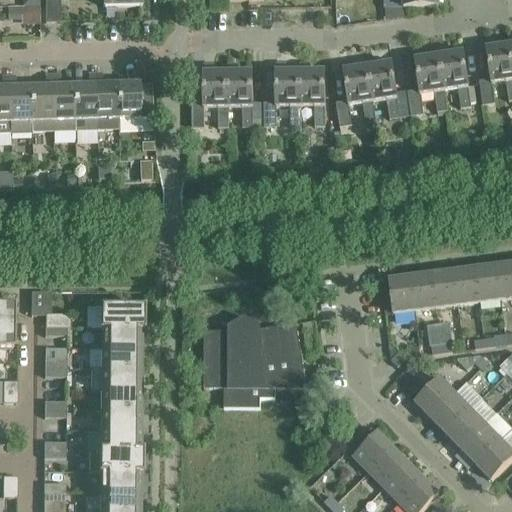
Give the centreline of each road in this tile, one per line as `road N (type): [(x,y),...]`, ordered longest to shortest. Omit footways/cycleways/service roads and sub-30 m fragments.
road 1 (residential): [(484,511),(360,383),(345,270)]
road 2 (residential): [(196,42),(334,40),(463,21)]
road 3 (residential): [(0,58),(157,50)]
